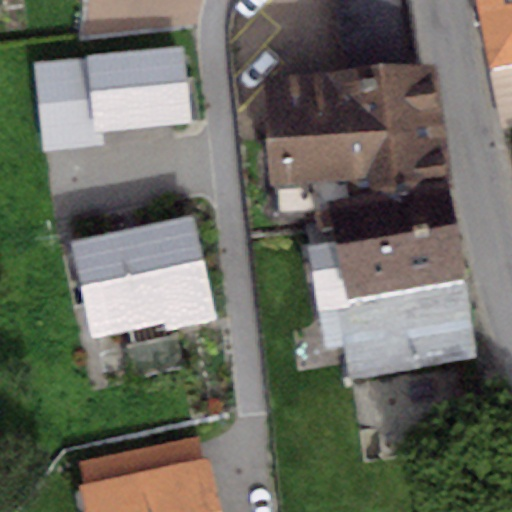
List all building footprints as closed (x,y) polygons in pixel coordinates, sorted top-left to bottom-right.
[(396,0),(331,0),(340,69),(404,61),(396,0)] [(511,0),(480,0),(504,123),(511,121),(511,0)] [(182,53),(34,66),(42,151),(100,146),(99,133),(189,124),(182,53)] [(433,66),(268,77),(272,187),(325,185),(326,196),(447,182),(433,66)] [(447,182),(326,196),(337,268),(312,271),(319,318),(343,312),(351,374),(465,355),(447,182)] [(194,215),(73,239),(92,335),(163,321),(165,331),(216,321),(194,215)] [(216,511),(200,437),(80,464),(90,511),(216,511)] [(430,498),(429,511),(473,511),(474,499),(430,498)]
